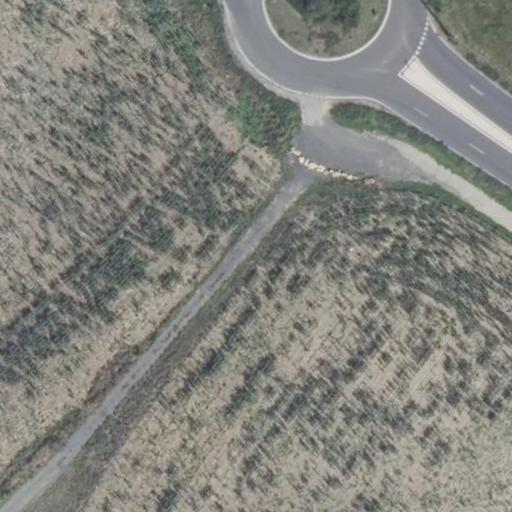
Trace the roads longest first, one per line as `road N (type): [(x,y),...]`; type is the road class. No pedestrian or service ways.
road 1 (track): [(314,86),(317,127),(346,146),(394,150),(511,224)]
road 2 (primary): [(238,0),(258,54),(283,75),(314,86),(377,73)]
road 3 (primary): [(377,73),(511,165)]
road 4 (primary): [(511,119),(414,26)]
